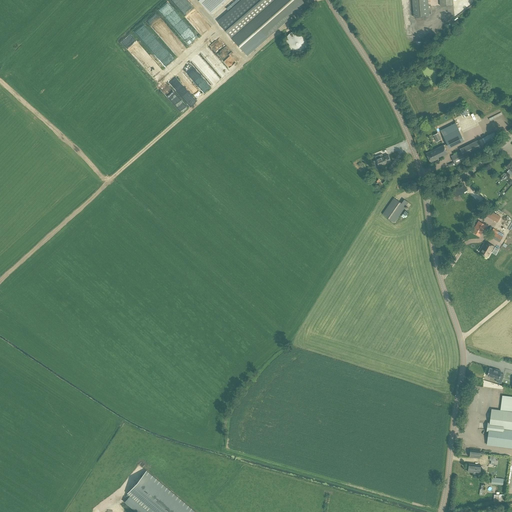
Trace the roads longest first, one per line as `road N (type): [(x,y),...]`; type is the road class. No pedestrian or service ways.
road 1 (track): [(0,279),(314,0)]
road 2 (tertiary): [(440,511),(464,362),(425,196)]
road 3 (tertiary): [(425,196),(397,112),(329,0)]
road 4 (track): [(0,83),(107,182)]
